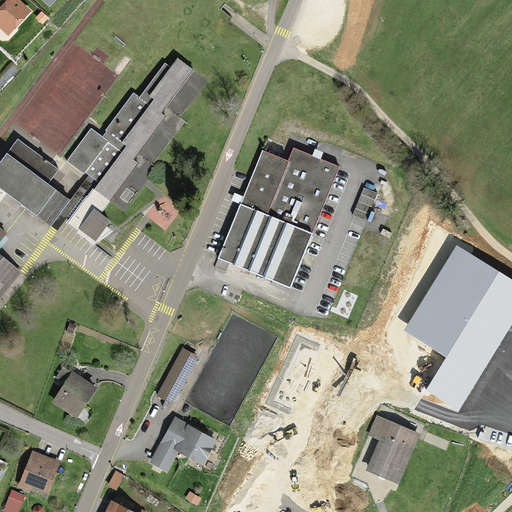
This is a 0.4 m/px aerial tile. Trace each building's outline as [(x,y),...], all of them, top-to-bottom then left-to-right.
[(0,0),(0,3),(2,5),(0,8),(0,31),(1,32),(6,37),(29,11),(16,0),(0,0)] [(169,73),(163,68),(138,101),(131,95),(99,138),(90,131),(68,162),(100,185),(95,191),(110,202),(139,163),(134,159),(167,116),(162,112),(190,76),(175,65),(169,73)] [(17,142),(0,164),(0,185),(51,223),(68,199),(47,184),(56,171),(17,142)] [(243,206),(313,231),(338,163),(295,147),(290,160),(263,151),(243,206)] [(365,188),(354,215),(366,220),(378,193),(365,188)] [(313,231),(243,206),(219,268),(227,271),(232,260),(293,282),(313,231)] [(511,281),(456,247),(404,330),(445,355),(424,388),(459,410),(511,324),(511,281)] [(0,293),(17,273),(0,258),(0,293)] [(183,348),(157,395),(171,403),(197,356),(183,348)] [(73,374),(54,400),(74,415),(93,388),(73,374)] [(176,417),(150,462),(167,472),(178,452),(202,466),(216,440),(176,417)] [(364,470),(397,484),(418,435),(376,417),(368,435),(378,439),(364,470)] [(31,451),(17,488),(27,492),(30,484),(46,490),(57,461),(31,451)] [(135,511),(111,501),(106,511),(135,511)]
